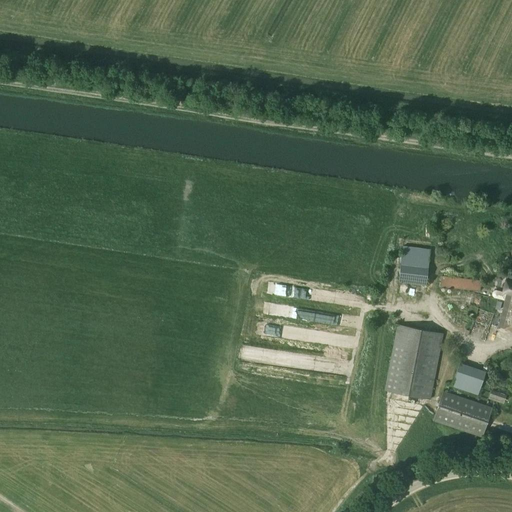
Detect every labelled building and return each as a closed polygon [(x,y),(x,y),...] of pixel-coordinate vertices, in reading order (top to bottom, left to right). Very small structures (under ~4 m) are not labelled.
[(431,241),(404,238),(398,281),(426,285),(431,241)] [(479,280),(442,276),(440,286),(478,290),(479,280)] [(511,281),(506,280),(502,294),(507,295),(499,326),(511,329),(511,281)] [(336,303),(336,291),(309,290),(308,302),(336,303)] [(444,333),(398,324),(385,391),(431,400),(437,371),(438,361),(443,361),(449,334),(444,334),(444,333)] [(482,370),(459,362),(451,386),(478,395),(486,371),(487,367),(484,366),(482,370)] [(506,395),(491,390),(488,398),(504,403),(506,395)] [(490,412),(442,396),(436,415),(484,431),(490,412)]
